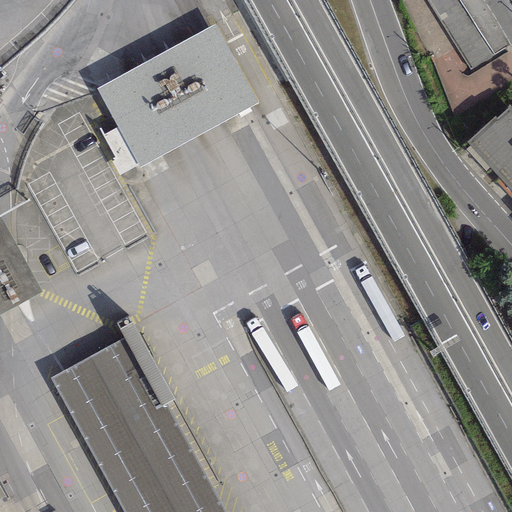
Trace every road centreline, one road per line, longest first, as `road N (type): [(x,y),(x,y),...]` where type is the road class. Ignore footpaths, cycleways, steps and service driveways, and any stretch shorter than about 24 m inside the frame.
road 1 (motorway): [(266,0),(511,441)]
road 2 (motorway): [(511,373),(304,0)]
road 3 (tertiary): [(368,0),(395,77),(443,167),(511,239)]
